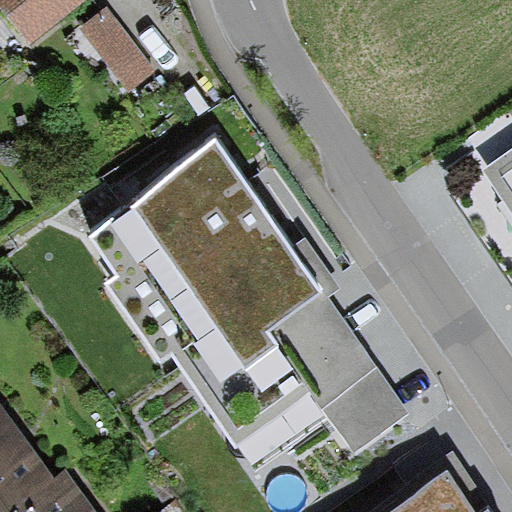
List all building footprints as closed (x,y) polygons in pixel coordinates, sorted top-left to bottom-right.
[(86,0),(2,0),(37,42),(88,2),(86,0)] [(112,7),(81,30),(124,87),(154,65),(112,7)] [(185,154),(95,224),(156,301),(166,293),(197,333),(220,315),(269,378),(326,334),(185,154)] [(0,414),(0,511),(27,511),(58,489),(0,414)] [(492,511),(453,456),(370,511),(492,511)] [(58,489),(27,511),(98,511),(72,478),(58,489)]
